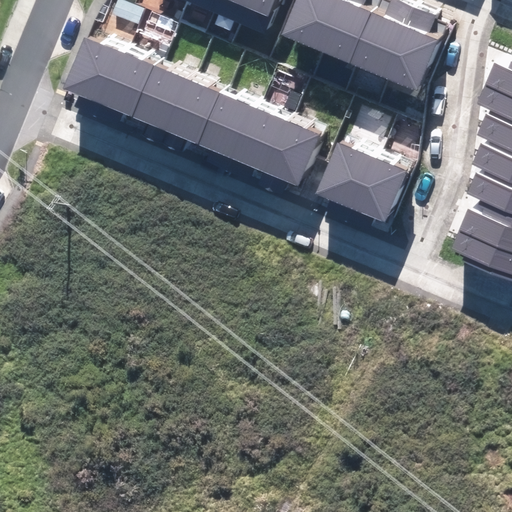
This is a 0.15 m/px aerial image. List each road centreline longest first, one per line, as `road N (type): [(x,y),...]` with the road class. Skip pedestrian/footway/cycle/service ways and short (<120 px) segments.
road 1 (residential): [(14,96),(408,266)]
road 2 (residential): [(486,0),(470,34),(448,160),(408,266)]
